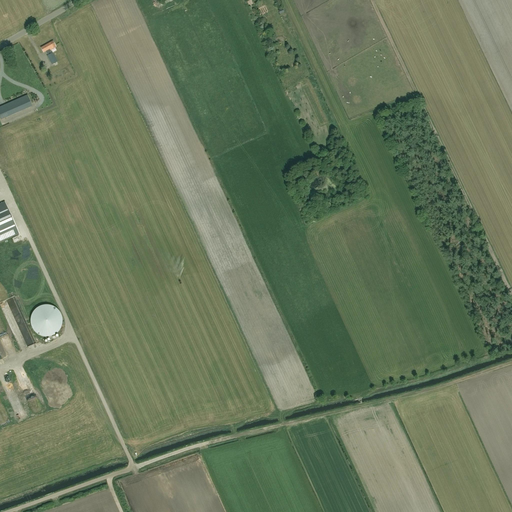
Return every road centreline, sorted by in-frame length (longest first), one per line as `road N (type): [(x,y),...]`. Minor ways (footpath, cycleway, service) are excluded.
road 1 (track): [(133,467),(511,362)]
road 2 (track): [(371,0),(511,295)]
road 3 (track): [(133,467),(0,173)]
road 4 (track): [(8,511),(133,467)]
